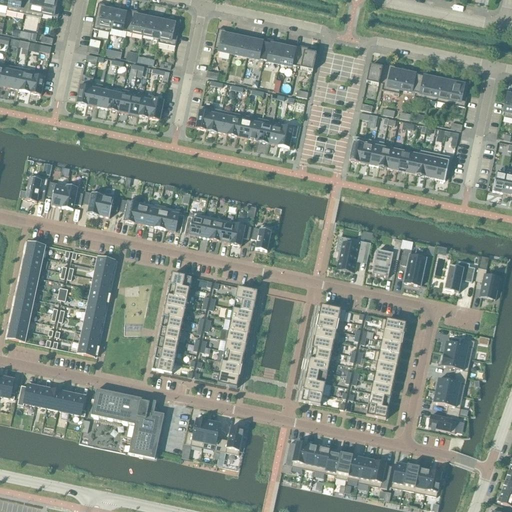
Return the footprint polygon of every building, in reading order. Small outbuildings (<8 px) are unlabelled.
[(0,0),(0,6),(7,8),(8,0),(0,0)] [(8,0),(7,8),(6,12),(23,16),(26,0),(8,0)] [(26,0),(23,16),(41,20),(42,16),(44,0),(26,0)] [(44,0),(42,16),(57,19),(61,0),(44,0)] [(98,5),(92,31),(109,34),(114,13),(108,11),(109,7),(98,5)] [(114,13),(109,34),(110,34),(111,30),(126,34),(131,12),(120,10),(119,14),(114,13)] [(131,12),(126,34),(143,37),(146,20),(141,18),(142,14),(131,12)] [(146,20),(143,37),(158,40),(163,23),(164,19),(153,16),(152,21),(146,20)] [(163,23),(158,40),(158,41),(157,44),(175,48),(181,22),(169,20),(168,24),(163,23)] [(218,30),(213,50),(219,51),(218,53),(231,56),(234,38),(228,37),(229,33),(218,30)] [(234,38),(231,56),(247,59),(251,42),(252,37),(240,35),(239,39),(234,38)] [(42,38),(40,44),(51,46),(53,40),(42,38)] [(251,42),(247,59),(263,63),(269,41),(257,38),(256,43),(251,42)] [(269,41),(263,63),(280,66),(284,49),(277,47),(278,43),(269,41)] [(284,49),(280,66),(291,69),(291,67),(297,68),(302,48),(289,45),(288,50),(284,49)] [(39,54),(50,56),(51,50),(41,47),(39,54)] [(88,48),(87,54),(98,56),(99,50),(88,48)] [(302,48),(297,68),(301,69),(300,71),(312,73),(316,56),(310,54),(311,50),(302,48)] [(127,53),(125,62),(136,65),(138,58),(138,55),(127,53)] [(161,64),(159,69),(170,72),(171,66),(161,64)] [(464,110),(470,84),(458,81),(457,86),(446,83),(447,79),(436,77),(435,81),(430,80),(431,76),(409,71),(408,75),(397,73),(398,69),(377,64),(376,68),(370,67),(366,85),(378,87),(378,85),(383,86),(381,92),(399,96),(400,92),(415,95),(414,99),(464,110)] [(0,84),(0,88),(9,91),(14,69),(4,67),(0,84)] [(9,91),(20,93),(24,71),(14,69),(9,91)] [(20,93),(30,95),(35,73),(24,71),(20,93)] [(45,76),(35,73),(30,95),(41,98),(45,76)] [(207,73),(206,79),(217,81),(218,75),(207,73)] [(240,86),(257,90),(258,83),(251,81),(251,82),(242,80),(240,86)] [(76,105),(87,107),(92,85),(81,83),(76,105)] [(101,87),(92,85),(87,107),(97,110),(102,87),(101,87)] [(111,94),(101,92),(102,87),(97,110),(107,112),(111,94)] [(122,91),(121,96),(111,94),(107,112),(118,114),(122,91)] [(128,116),(133,94),(122,91),(118,114),(128,116)] [(511,92),(508,92),(503,114),(502,119),(511,120),(511,92)] [(143,96),(133,94),(128,116),(138,118),(143,96)] [(148,120),(153,98),(143,96),(138,118),(148,120)] [(159,123),(164,103),(153,100),(153,98),(148,120),(159,123)] [(195,130),(206,133),(211,110),(200,108),(195,130)] [(221,112),(211,110),(206,133),(216,135),(221,112)] [(227,137),(232,115),(221,112),(216,135),(227,137)] [(242,117),(232,115),(227,137),(237,139),(242,117)] [(413,115),(412,122),(423,125),(424,118),(413,115)] [(247,141),(252,119),(242,117),(237,139),(247,141)] [(368,123),(367,129),(371,130),(371,128),(375,129),(377,119),(373,118),(372,124),(368,123)] [(262,121),(252,119),(247,141),(258,144),(262,121)] [(268,146),(273,123),(262,121),(258,144),(268,146)] [(283,125),(273,123),(268,146),(278,148),(283,125)] [(289,150),(291,138),(296,139),(298,129),(283,125),(278,148),(289,150)] [(451,125),(450,131),(461,133),(462,127),(451,125)] [(349,163),(359,165),(364,140),(354,138),(349,163)] [(374,142),(364,140),(359,165),(368,167),(374,142)] [(382,144),(374,142),(368,167),(378,169),(383,144),(382,144)] [(383,149),(384,145),(383,144),(378,169),(387,171),(392,151),(383,149)] [(498,146),(497,150),(507,152),(506,155),(510,156),(511,149),(498,146)] [(397,173),(401,153),(392,151),(387,171),(397,173)] [(420,152),(419,157),(410,155),(406,175),(415,177),(421,152),(420,152)] [(430,154),(421,152),(415,177),(425,179),(430,154)] [(410,155),(401,153),(397,173),(406,175),(410,155)] [(439,156),(430,154),(425,179),(434,181),(439,156)] [(444,183),(449,159),(439,156),(434,181),(444,183)] [(492,194),(502,196),(507,171),(506,175),(496,173),(492,194)] [(511,191),(511,171),(507,171),(502,196),(511,198),(511,191)] [(21,192),(19,199),(25,200),(25,202),(36,205),(37,203),(43,204),(48,181),(30,177),(27,193),(21,192)] [(49,184),(46,198),(52,199),(51,208),(62,210),(66,188),(49,184)] [(66,188),(62,210),(73,212),(74,206),(80,208),(82,196),(77,195),(78,188),(66,185),(66,188)] [(85,194),(83,206),(89,207),(87,216),(98,218),(103,195),(92,193),(91,195),(85,194)] [(103,195),(98,218),(109,220),(111,212),(117,213),(119,201),(113,200),(114,198),(103,195)] [(122,202),(119,213),(125,215),(123,223),(134,226),(139,205),(138,205),(122,202)] [(139,205),(134,226),(144,228),(149,205),(139,203),(138,205),(139,205)] [(149,205),(144,228),(154,230),(159,207),(149,205)] [(159,207),(154,230),(165,232),(169,214),(170,210),(159,207)] [(169,214),(165,232),(175,234),(180,235),(181,231),(176,230),(177,225),(178,221),(179,216),(180,212),(170,210),(169,214)] [(185,232),(184,236),(189,237),(199,239),(203,221),(204,217),(193,215),(192,219),(191,224),(191,228),(190,233),(185,232)] [(203,221),(199,239),(209,241),(214,219),(204,217),(203,221)] [(214,219),(209,241),(220,244),(224,221),(214,219)] [(224,221),(220,244),(229,246),(234,223),(224,221)] [(234,223),(229,246),(241,248),(242,240),(248,241),(251,229),(245,228),(245,226),(234,223)] [(253,230),(251,241),(257,243),(255,251),(266,254),(272,229),(260,226),(259,231),(253,230)] [(362,233),(360,241),(364,242),(364,241),(371,242),(372,235),(362,233)] [(338,239),(335,253),(338,253),(336,261),(339,262),(337,271),(354,274),(356,261),(363,263),(367,245),(353,242),(338,239)] [(27,245),(25,255),(43,259),(45,248),(27,245)] [(377,252),(372,276),(388,280),(392,261),(397,262),(400,251),(393,249),(392,255),(377,252)] [(403,251),(400,267),(407,269),(404,285),(419,289),(425,261),(410,258),(411,253),(403,251)] [(25,255),(23,266),(40,270),(43,259),(25,255)] [(97,260),(95,271),(113,275),(115,263),(97,260)] [(444,287),(443,292),(453,294),(453,293),(458,294),(458,295),(461,283),(471,285),(474,270),(469,269),(469,266),(458,264),(457,269),(449,267),(444,287)] [(23,266),(20,277),(38,280),(40,270),(23,266)] [(477,270),(475,283),(481,284),(478,300),(495,303),(499,280),(485,278),(486,272),(478,270),(477,270)] [(95,271),(93,281),(111,285),(113,275),(95,271)] [(172,276),(170,286),(190,291),(192,280),(182,278),(179,277),(172,276)] [(20,277),(18,287),(36,291),(38,280),(20,277)] [(93,281),(90,292),(108,296),(111,285),(93,281)] [(168,296),(168,297),(188,301),(188,300),(190,291),(170,286),(168,296)] [(18,287),(16,298),(34,302),(36,291),(18,287)] [(237,290),(235,300),(255,305),(257,294),(254,293),(251,293),(237,290)] [(90,292),(88,303),(106,306),(108,296),(90,292)] [(168,297),(165,308),(185,312),(188,301),(168,297)] [(16,298),(13,309),(31,313),(34,302),(16,298)] [(235,300),(232,311),(252,315),(255,305),(235,300)] [(88,303),(86,313),(104,317),(106,306),(88,303)] [(321,307),(318,318),(338,322),(341,312),(333,310),(330,309),(321,307)] [(165,308),(163,318),(183,323),(185,312),(165,308)] [(13,309),(11,319),(29,323),(31,313),(13,309)] [(232,311),(230,321),(250,326),(252,315),(232,311)] [(86,313),(84,324),(102,327),(104,317),(86,313)] [(163,320),(161,329),(167,331),(181,334),(183,325),(183,323),(163,318),(163,320)] [(318,318),(316,329),(336,333),(338,322),(318,318)] [(11,319),(9,330),(27,334),(29,323),(11,319)] [(381,320),(379,331),(384,332),(404,336),(406,326),(397,324),(394,323),(381,320)] [(230,321),(228,332),(248,336),(250,326),(230,321)] [(84,324),(81,334),(99,338),(102,327),(84,324)] [(161,329),(159,340),(165,341),(178,344),(184,345),(186,335),(181,334),(167,331),(161,329)] [(316,329),(314,339),(334,344),(338,345),(340,334),(336,333),(316,329)] [(9,330),(7,341),(25,344),(27,334),(9,330)] [(228,332),(226,342),(246,347),(248,336),(228,332)] [(384,332),(382,343),(402,347),(404,336),(384,332)] [(81,334),(79,345),(97,349),(99,338),(81,334)] [(314,339),(311,350),(331,354),(334,344),(314,339)] [(159,340),(156,350),(176,354),(178,344),(165,341),(159,340)] [(446,344),(443,356),(470,362),(474,343),(461,340),(460,347),(446,344)] [(226,342),(223,353),(243,357),(246,347),(226,342)] [(382,343),(379,353),(399,358),(402,347),(382,343)] [(79,345),(77,355),(95,359),(97,349),(79,345)] [(156,351),(154,361),(174,365),(176,355),(176,354),(156,350),(156,351)] [(311,350),(309,360),(329,364),(331,354),(311,350)] [(219,352),(217,363),(221,364),(241,369),(243,358),(243,357),(223,353),(219,352)] [(375,352),(373,363),(377,364),(397,368),(399,358),(379,353),(375,352)] [(443,356),(441,368),(455,371),(467,373),(470,362),(443,356)] [(309,360),(307,371),(327,376),(329,364),(309,360)] [(154,362),(152,372),(155,373),(158,373),(172,376),(174,366),(174,365),(154,361),(154,362)] [(221,364),(219,375),(239,379),(241,369),(221,364)] [(377,364),(375,374),(395,379),(397,368),(377,364)] [(307,371),(305,381),(325,386),(327,376),(307,371)] [(438,381),(435,393),(462,399),(467,373),(455,371),(452,384),(438,381)] [(375,374),(373,385),(393,389),(395,379),(375,374)] [(219,375),(216,386),(226,388),(228,388),(236,390),(239,379),(219,375)] [(2,379),(0,388),(0,398),(10,401),(11,395),(14,381),(2,379)] [(305,381),(303,392),(322,397),(325,386),(305,381)] [(373,385),(370,395),(390,400),(393,389),(373,385)] [(24,403),(23,405),(35,408),(39,388),(29,386),(28,386),(25,398),(24,400),(24,403)] [(39,388),(35,408),(46,410),(51,391),(39,388)] [(51,391),(46,410),(57,413),(62,393),(51,391)] [(96,391),(91,417),(135,427),(128,456),(154,462),(164,416),(153,414),(156,404),(150,403),(96,391)] [(303,392),(300,403),(309,405),(312,406),(320,408),(322,397),(303,392)] [(62,393),(57,413),(69,415),(73,395),(62,393)] [(435,393),(433,405),(447,408),(460,411),(462,399),(435,393)] [(73,395),(69,415),(81,417),(82,412),(85,398),(73,395)] [(370,395),(368,406),(388,410),(390,400),(370,395)] [(368,406),(366,417),(375,419),(377,420),(386,422),(388,410),(368,406)] [(430,417),(428,430),(454,436),(460,411),(447,408),(445,420),(430,417)] [(187,434),(185,446),(190,447),(202,450),(203,445),(208,423),(196,420),(193,435),(187,434)] [(81,433),(87,435),(89,423),(84,422),(81,433)] [(203,445),(202,450),(214,452),(220,454),(222,442),(216,441),(220,425),(208,423),(203,445)] [(222,442),(220,454),(225,455),(238,458),(239,453),(244,431),(231,428),(227,443),(222,442)] [(292,465),(291,468),(302,471),(303,470),(307,446),(296,444),(296,446),(295,450),(294,456),(293,458),(292,461),(292,464),(292,465)] [(307,446),(303,470),(313,472),(318,448),(307,446)] [(318,448),(313,472),(324,475),(329,451),(318,448)] [(329,451),(324,475),(335,477),(336,477),(338,466),(341,453),(330,451),(329,451)] [(336,477),(335,480),(346,483),(347,480),(352,456),(341,453),(338,466),(336,477)] [(352,456),(347,480),(358,482),(364,458),(352,456)] [(359,482),(358,485),(369,487),(375,461),(364,458),(358,482),(359,482)] [(375,461),(369,487),(380,490),(381,486),(382,483),(383,479),(384,475),(384,471),(385,468),(386,463),(375,461)] [(396,464),(391,490),(402,492),(403,487),(408,467),(397,464),(396,464)] [(402,492),(413,495),(414,490),(419,469),(408,467),(403,487),(402,492)] [(414,490),(413,495),(425,497),(426,492),(430,472),(419,469),(414,490)] [(426,492),(425,497),(436,499),(437,495),(441,474),(430,472),(426,492)] [(511,496),(511,485),(505,483),(501,493),(511,496)] [(511,509),(511,496),(501,493),(497,504),(511,509)]
